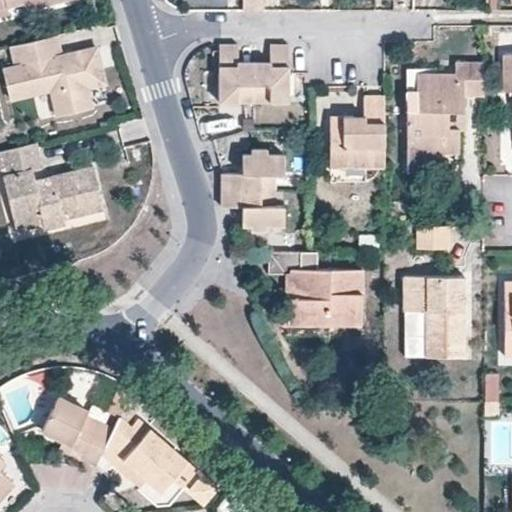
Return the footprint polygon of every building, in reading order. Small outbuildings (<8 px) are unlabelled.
[(0,0),(0,8),(6,8),(26,3),(33,8),(64,0),(0,0)] [(264,0),(241,0),(242,12),(264,12),(264,0)] [(103,82),(95,47),(61,55),(56,34),(9,45),(13,66),(1,69),(9,98),(50,88),(56,115),(90,107),(85,86),(103,82)] [(290,101),(288,44),(270,44),(270,61),(237,61),(238,44),(219,44),(219,102),(290,101)] [(511,53),(503,53),(504,91),(511,90),(511,53)] [(464,96),(483,96),(483,59),(455,60),(455,71),(417,72),(417,110),(408,110),(408,151),(460,152),(459,127),(449,128),(449,111),(464,111),(464,96)] [(383,167),(384,94),(364,95),(363,115),(330,114),(330,167),(383,167)] [(449,128),(459,127),(464,128),(464,111),(449,111),(449,128)] [(37,141),(0,149),(0,166),(16,231),(43,225),(44,230),(65,224),(64,219),(103,209),(92,165),(35,180),(33,170),(43,167),(37,141)] [(221,173),(222,207),(241,206),(241,225),(249,225),(250,229),(267,229),(267,224),(283,225),(283,204),(261,205),(262,173),(284,173),(285,153),(267,153),(267,148),(251,149),(251,154),(241,154),(241,172),(221,173)] [(450,247),(449,224),(415,224),(416,247),(450,247)] [(112,249),(93,260),(100,271),(119,262),(112,249)] [(307,251),(270,252),(270,272),(286,272),(287,323),(329,323),(361,324),(361,269),(317,270),(316,251),(307,251)] [(403,310),(414,310),(426,310),(426,334),(427,356),(465,356),(464,275),(403,276),(403,310)] [(426,310),(414,310),(415,335),(426,334),(426,310)] [(329,339),(329,323),(287,323),(287,339),(329,339)] [(483,373),(483,402),(497,402),(497,373),(483,373)] [(117,417),(130,390),(120,383),(107,412),(117,417)] [(117,417),(112,429),(100,454),(114,466),(122,457),(145,477),(160,490),(172,476),(180,484),(194,468),(138,419),(130,428),(127,425),(139,398),(130,390),(117,417)] [(100,454),(112,429),(85,415),(87,410),(56,396),(40,432),(61,441),(84,451),(80,460),(94,467),(100,454)] [(57,450),(80,460),(84,451),(61,441),(57,450)] [(145,477),(122,457),(114,466),(137,486),(145,477)] [(215,486),(194,468),(180,484),(201,502),(215,486)] [(0,489),(0,490),(8,481),(0,472),(0,489)] [(0,500),(13,485),(8,481),(0,490),(0,489),(0,500)]
